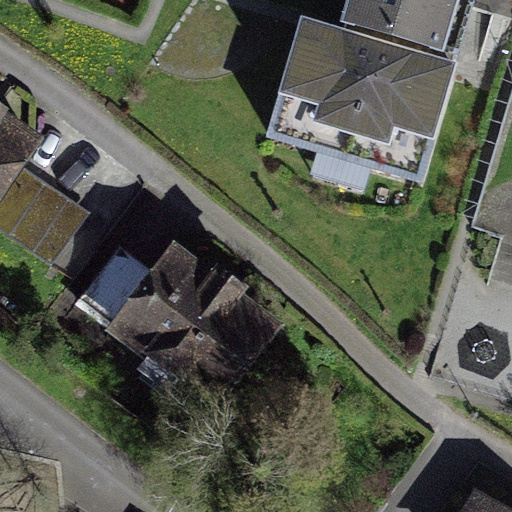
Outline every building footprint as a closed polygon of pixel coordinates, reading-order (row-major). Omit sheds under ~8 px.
[(350,0),(340,35),(452,69),(473,0),(350,0)] [(264,142),(421,188),(452,69),(340,35),(301,22),(264,142)] [(0,112),(0,233),(52,268),(90,215),(25,171),(44,142),(0,112)] [(293,331),(173,245),(152,272),(120,249),(77,308),(108,330),(103,336),(224,423),(293,331)] [(511,511),(511,500),(507,497),(502,507),(475,491),(463,511),(511,511)]
